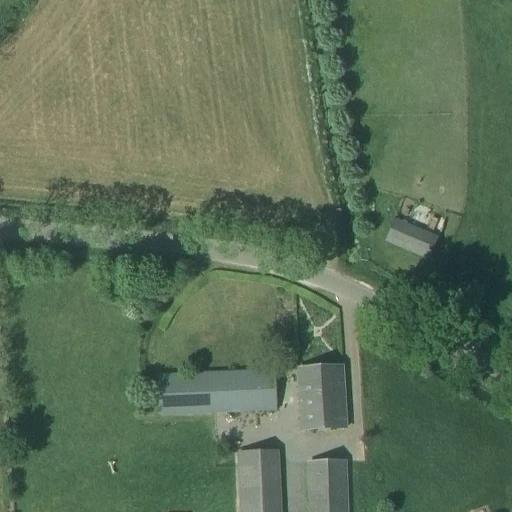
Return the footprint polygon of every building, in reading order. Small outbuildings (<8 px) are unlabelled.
[(437,238),(394,219),(383,242),(427,261),(437,238)] [(298,371),(301,425),(301,433),(345,430),(342,368),(298,371)] [(273,372),(158,377),(160,417),(274,412),(273,372)] [(346,511),(345,463),(308,464),(309,511),(346,511)] [(240,497),(240,511),(280,511),(281,497),(240,497)]
